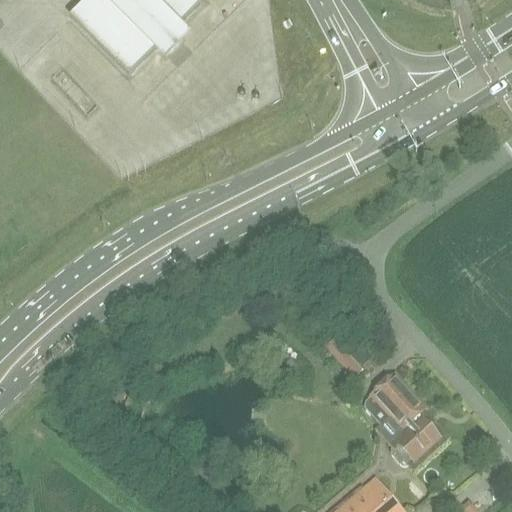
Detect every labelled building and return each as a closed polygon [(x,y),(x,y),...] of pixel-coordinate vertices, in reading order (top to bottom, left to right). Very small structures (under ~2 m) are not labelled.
[(76,0),(83,6),(71,18),(130,77),(159,48),(166,54),(180,40),(173,33),(202,4),(197,0),(76,0)] [(13,44),(27,26),(15,17),(1,34),(13,44)] [(187,46),(174,56),(184,68),(197,58),(187,46)] [(325,349),(353,380),(362,372),(334,341),(325,349)] [(367,405),(367,412),(382,429),(390,422),(402,435),(405,432),(420,419),(428,412),(396,376),(370,400),(371,401),(367,405)] [(392,452),(392,458),(401,468),(407,468),(413,463),(414,465),(441,441),(424,421),(423,422),(420,419),(405,432),(408,435),(397,445),(398,447),(392,452)] [(403,511),(377,480),(339,511),(403,511)] [(484,511),(471,501),(461,511),(484,511)]
